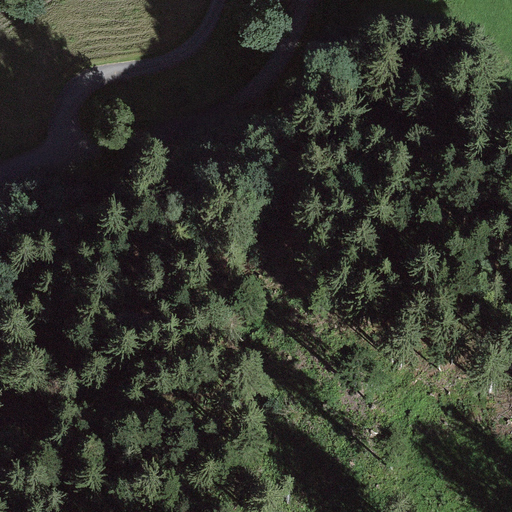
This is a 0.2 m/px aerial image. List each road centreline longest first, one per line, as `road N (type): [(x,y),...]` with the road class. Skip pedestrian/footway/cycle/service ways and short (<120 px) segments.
road 1 (unclassified): [(313,0),(278,71),(240,109),(0,176)]
road 2 (track): [(62,157),(63,117),(82,85),(182,54),(208,27),(217,0)]
